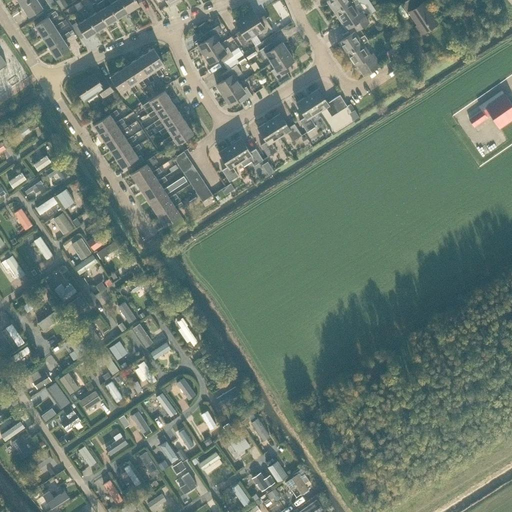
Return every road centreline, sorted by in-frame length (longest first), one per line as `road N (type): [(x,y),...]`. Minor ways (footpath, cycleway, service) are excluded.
road 1 (residential): [(41,78),(144,235)]
road 2 (residential): [(102,511),(0,360)]
road 3 (residential): [(41,78),(167,29)]
